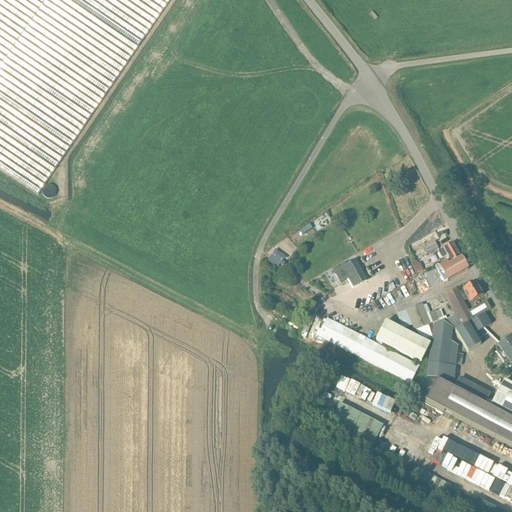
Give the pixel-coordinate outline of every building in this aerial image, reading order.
[(0,170),(37,195),(104,98),(170,0),(46,0),(0,67),(0,170)] [(0,0),(0,65),(43,0),(0,0)] [(426,255),(438,249),(434,243),(423,249),(426,255)] [(447,257),(450,264),(451,265),(461,259),(453,244),(437,253),(441,260),(447,257)] [(451,265),(450,264),(448,266),(446,263),(438,267),(447,283),(467,270),(461,259),(451,265)] [(351,290),(366,281),(355,261),(346,266),(344,264),(332,271),(340,286),(347,282),(351,290)] [(419,261),(413,264),(416,270),(416,271),(417,274),(424,272),(422,268),(419,261)] [(483,296),(475,283),(462,291),(463,291),(458,294),(456,290),(443,297),(454,316),(442,323),(440,322),(433,325),(432,337),(431,340),(430,350),(426,379),(454,382),(455,365),(462,366),(463,355),(456,355),(457,347),(451,343),(452,330),(454,330),(455,332),(455,333),(467,354),(480,346),(473,335),(484,329),(490,325),(484,314),(490,310),(485,302),(468,312),(463,304),(467,301),(469,304),(483,296)] [(405,311),(396,315),(402,330),(411,326),(414,332),(430,325),(430,324),(432,323),(433,322),(435,321),(438,320),(435,313),(435,311),(432,312),(429,314),(426,315),(423,308),(422,305),(406,312),(405,311)] [(419,366),(327,319),(317,338),(410,385),(419,366)] [(375,343),(420,365),(430,346),(385,323),(375,343)] [(511,363),(511,337),(499,346),(511,363)] [(511,386),(503,382),(489,409),(436,381),(425,403),(511,448),(511,386)] [(383,427),(338,404),(326,427),(371,450),(383,427)]
